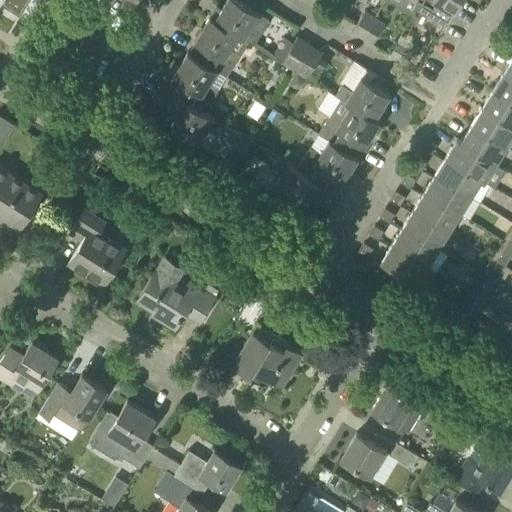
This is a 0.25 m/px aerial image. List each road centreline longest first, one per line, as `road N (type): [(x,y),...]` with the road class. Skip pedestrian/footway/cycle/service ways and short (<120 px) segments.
road 1 (residential): [(319,283),(501,0)]
road 2 (residential): [(0,283),(278,452)]
road 3 (tertiary): [(319,283),(90,140)]
road 4 (tertiary): [(511,398),(361,309)]
road 5 (residential): [(278,452),(361,309)]
road 6 (residential): [(90,140),(169,9)]
